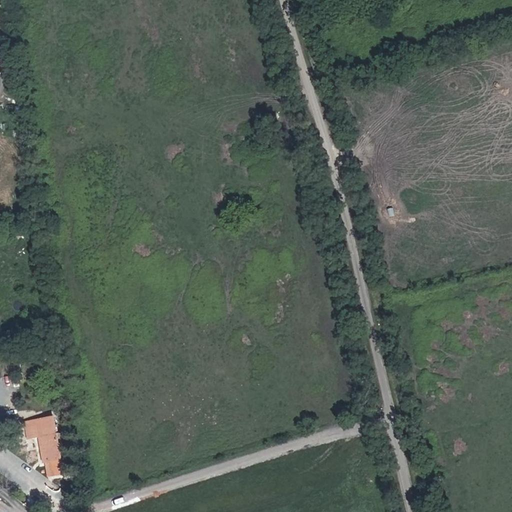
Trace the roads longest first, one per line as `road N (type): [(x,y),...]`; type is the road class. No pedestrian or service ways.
road 1 (unclassified): [(418,511),(331,130),(286,0)]
road 2 (unknown): [(0,471),(37,501),(67,509),(344,426),(397,419)]
